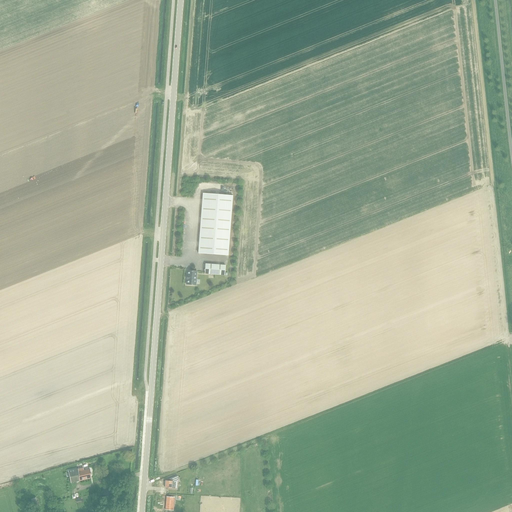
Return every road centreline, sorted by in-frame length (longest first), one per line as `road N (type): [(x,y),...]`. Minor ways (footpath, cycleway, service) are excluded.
road 1 (tertiary): [(141,511),(180,0)]
road 2 (track): [(511,336),(143,481)]
road 3 (unclassified): [(511,157),(494,0)]
